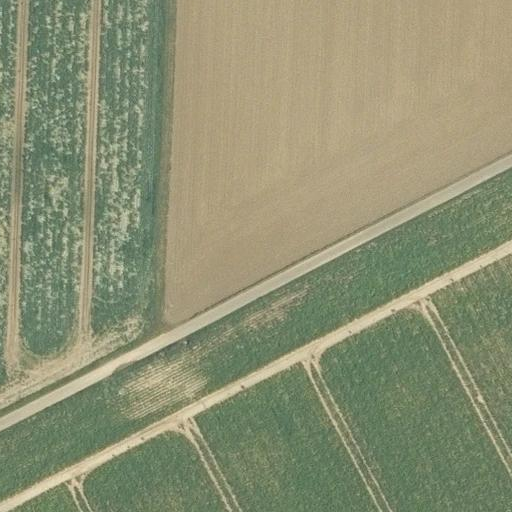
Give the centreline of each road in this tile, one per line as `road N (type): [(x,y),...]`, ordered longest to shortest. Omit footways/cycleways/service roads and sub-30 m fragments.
road 1 (track): [(511,178),(0,443)]
road 2 (track): [(191,0),(180,349)]
